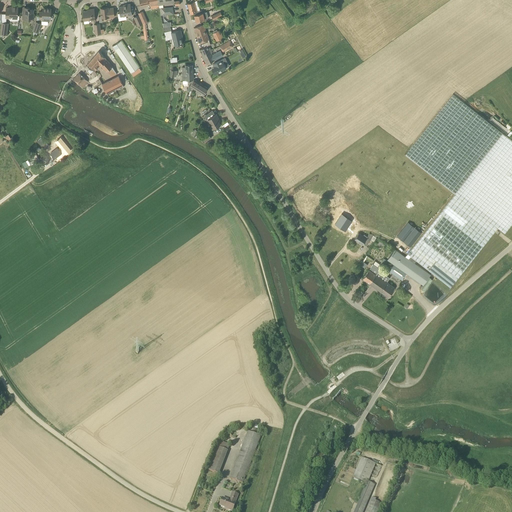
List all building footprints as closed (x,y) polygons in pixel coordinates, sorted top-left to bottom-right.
[(160,7),(159,1),(158,0),(139,0),(141,6),(150,4),(151,9),(160,7)] [(197,11),(194,2),(187,4),(190,14),(194,13),(194,15),(199,13),(203,12),(202,10),(197,11)] [(121,16),(126,15),(128,15),(128,14),(132,13),(130,4),(125,5),(126,6),(123,6),(119,7),(120,16),(121,16)] [(18,15),(18,7),(9,6),(9,8),(6,8),(6,18),(11,18),(11,15),(18,15)] [(29,9),(29,7),(26,7),(26,9),(23,9),(23,19),(30,19),(30,18),(34,18),(34,14),(33,14),(33,9),(29,9)] [(108,8),(108,7),(101,8),(101,13),(102,18),(106,17),(106,18),(114,17),(113,8),(108,8)] [(39,19),(41,19),(41,21),(49,21),(50,19),(50,17),(51,17),(51,8),(46,8),(46,10),(43,9),(43,11),(40,11),(39,16),(37,16),(36,22),(39,22),(39,19)] [(95,20),(94,9),(89,9),(89,10),(83,11),(84,20),(91,19),(91,21),(95,20)] [(145,39),(148,39),(146,22),(147,22),(142,11),(138,13),(143,22),(144,34),(145,39)] [(199,21),(199,23),(205,21),(204,19),(208,18),(206,12),(203,13),(203,12),(199,13),(194,15),(196,22),(199,21)] [(213,20),(222,15),(220,12),(211,16),(213,20)] [(138,26),(142,24),(139,15),(134,17),(138,26)] [(38,32),(41,23),(36,21),(33,30),(38,32)] [(196,35),(206,32),(204,24),(194,28),(196,35)] [(217,31),(217,29),(212,32),(213,33),(213,34),(216,41),(224,37),(222,33),(220,34),(218,31),(217,31)] [(181,44),(183,43),(181,36),(182,36),(180,30),(171,32),(174,45),(180,44),(181,44)] [(199,43),(209,39),(206,32),(196,35),(199,43)] [(131,73),(139,67),(121,40),(112,46),(119,55),(131,73)] [(223,52),(233,46),(230,41),(220,46),(223,52)] [(207,50),(209,49),(207,45),(204,47),(199,49),(202,55),(206,53),(204,51),(207,50)] [(211,51),(209,48),(209,49),(207,50),(204,51),(206,53),(202,55),(207,64),(223,56),(221,51),(217,53),(217,52),(212,55),(212,53),(213,53),(212,50),(211,51)] [(112,66),(99,51),(87,64),(94,70),(94,72),(98,69),(97,67),(100,65),(101,67),(102,66),(106,71),(107,70),(110,77),(116,73),(112,66)] [(213,64),(214,67),(212,68),(215,74),(224,70),(224,69),(226,68),(223,62),(222,63),(221,60),(213,64)] [(185,77),(185,73),(193,73),(192,64),(185,65),(185,67),(182,67),(182,75),(182,77),(185,77)] [(139,67),(131,73),(133,76),(141,71),(139,67)] [(83,88),(88,82),(79,73),(73,78),(74,78),(83,88)] [(193,80),(193,79),(193,73),(185,73),(185,77),(182,77),(182,80),(183,80),(183,84),(188,84),(188,83),(190,83),(193,80)] [(118,77),(111,82),(116,90),(124,85),(118,77)] [(191,91),(193,88),(204,95),(208,88),(194,79),(194,80),(190,86),(189,85),(187,89),(189,91),(190,90),(191,91)] [(116,90),(111,82),(103,87),(109,95),(116,90)] [(405,256),(395,249),(387,259),(394,264),(389,271),(402,280),(406,273),(423,285),(430,274),(414,263),(417,260),(450,287),(497,227),(504,233),(511,223),(511,140),(453,94),(405,154),(455,194),(405,256)] [(219,121),(220,120),(213,109),(204,115),(203,120),(206,121),(207,120),(212,129),(220,124),(219,121)] [(204,143),(211,138),(208,131),(200,136),(204,143)] [(47,134),(40,139),(43,144),(50,138),(47,134)] [(56,160),(63,155),(57,148),(51,153),(56,160)] [(30,165),(39,160),(36,155),(27,159),(30,165)] [(348,225),(340,219),(338,223),(345,229),(351,234),(354,229),(348,224),(348,225)] [(411,247),(421,233),(408,222),(397,236),(411,247)] [(376,238),(373,236),(373,235),(369,233),(367,236),(364,234),(363,236),(359,233),(355,239),(363,244),(363,243),(367,246),(370,239),(374,242),(376,238)] [(370,283),(380,269),(373,264),(369,270),(369,269),(363,278),(370,283)] [(380,269),(370,283),(388,297),(395,288),(386,281),(389,277),(379,270),(380,269)] [(243,483),(260,437),(247,432),(230,478),(243,483)] [(219,475),(228,450),(217,447),(208,470),(219,475)] [(363,511),(375,485),(368,482),(375,464),(361,458),(353,477),(366,484),(353,511),(363,511)] [(235,503),(239,495),(232,493),(229,501),(222,498),(219,506),(227,509),(227,510),(232,511),(236,503),(235,503)] [(366,511),(376,511),(380,503),(372,500),(366,511)]
